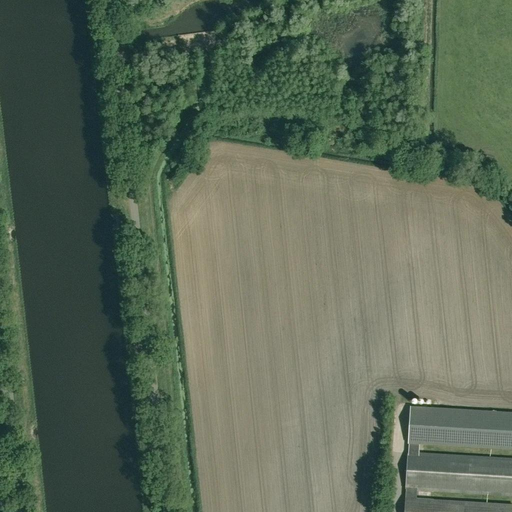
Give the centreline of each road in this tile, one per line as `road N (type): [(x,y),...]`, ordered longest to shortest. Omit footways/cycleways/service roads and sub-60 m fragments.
road 1 (unclassified): [(165,511),(110,0)]
road 2 (unclassified): [(20,511),(0,334)]
